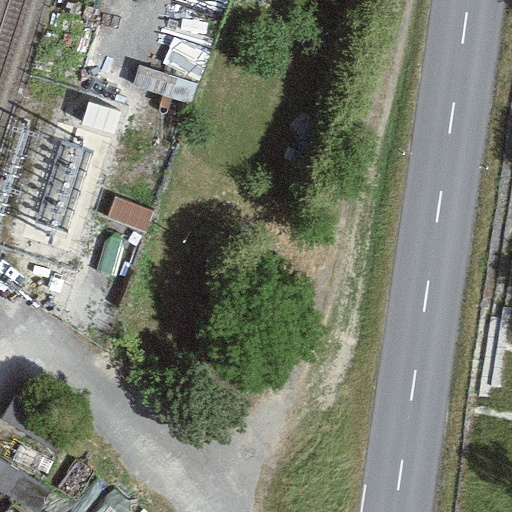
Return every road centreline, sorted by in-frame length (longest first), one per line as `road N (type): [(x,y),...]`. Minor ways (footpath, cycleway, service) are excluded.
road 1 (tertiary): [(399,511),(472,0)]
road 2 (track): [(0,326),(18,315),(94,370),(199,511)]
